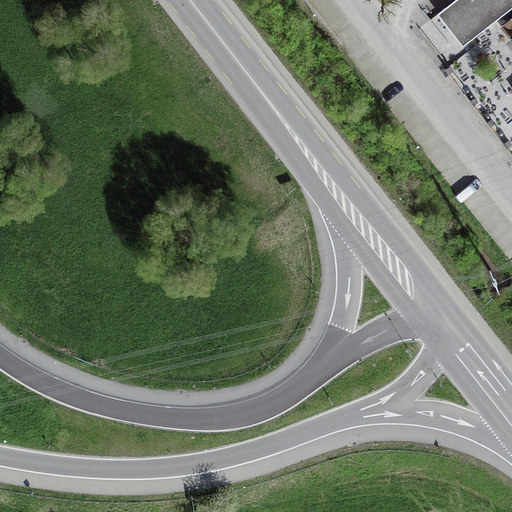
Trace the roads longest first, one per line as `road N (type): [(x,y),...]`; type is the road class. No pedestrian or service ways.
road 1 (motorway): [(0,455),(76,467),(186,465),(373,409)]
road 2 (motorway): [(326,363),(268,405),(200,419),(69,394),(0,355)]
road 3 (primary): [(188,0),(344,202)]
road 4 (unclassified): [(511,201),(360,0)]
road 5 (motorway): [(344,202),(347,299),(326,363)]
road 6 (motorway): [(373,409),(433,413),(511,441)]
road 7 (primary): [(344,202),(434,312)]
